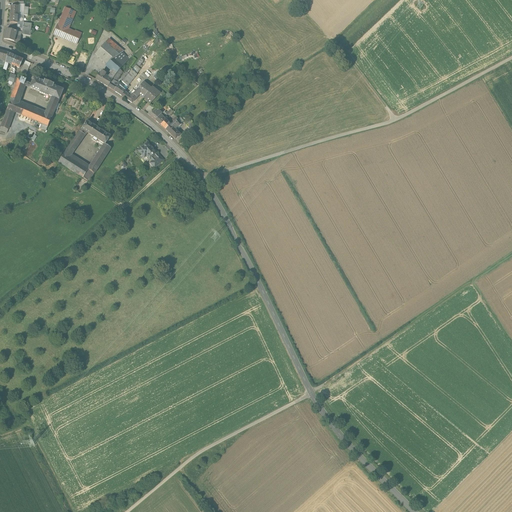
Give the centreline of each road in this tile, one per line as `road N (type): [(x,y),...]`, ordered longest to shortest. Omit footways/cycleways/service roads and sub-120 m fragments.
road 1 (tertiary): [(181,155),(224,215),(326,419),(413,511)]
road 2 (track): [(202,180),(394,121),(511,58)]
road 3 (track): [(310,393),(511,255)]
road 4 (tertiary): [(181,155),(105,91),(0,43)]
road 5 (track): [(310,393),(179,468)]
road 6 (track): [(73,511),(26,423),(0,431)]
